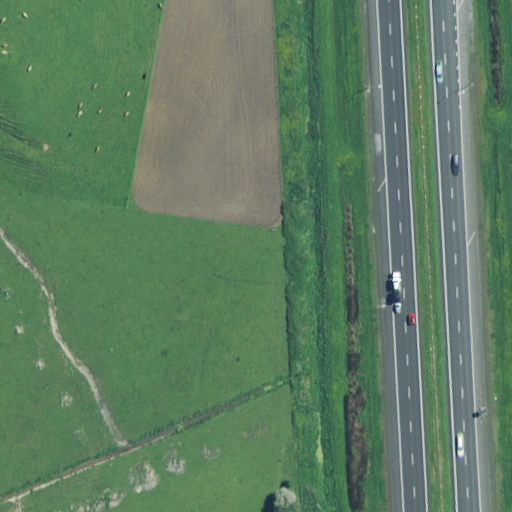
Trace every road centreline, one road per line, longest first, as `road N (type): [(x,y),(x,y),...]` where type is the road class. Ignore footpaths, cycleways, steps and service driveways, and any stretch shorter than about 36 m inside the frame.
road 1 (motorway): [(441,0),(468,511)]
road 2 (motorway): [(416,511),(391,0)]
